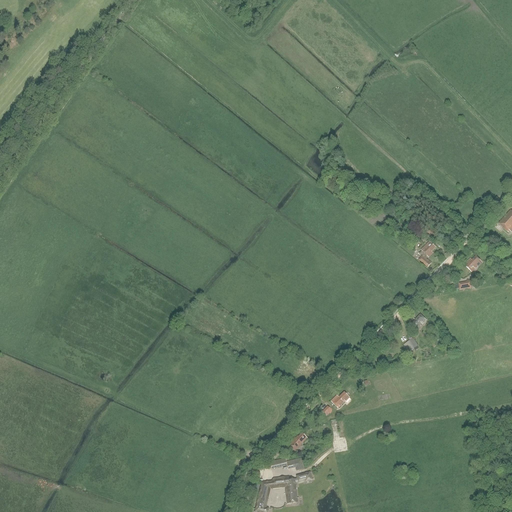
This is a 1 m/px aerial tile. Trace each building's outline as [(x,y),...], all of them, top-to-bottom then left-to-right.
[(511,211),(510,210),(498,224),(508,233),(510,231),(511,233),(511,211)] [(438,235),(431,229),(427,233),(434,239),(438,235)] [(422,251),(428,257),(429,258),(433,253),(431,252),(435,248),(429,242),(421,251),(422,251)] [(432,263),(426,259),(428,257),(422,251),(420,254),(423,256),(419,261),(428,268),(432,263)] [(472,261),(470,259),(464,264),(472,273),(477,268),(482,263),(476,256),(472,261)] [(466,282),(459,283),(460,290),(468,289),(471,289),(470,280),(466,281),(466,282)] [(415,321),(413,319),(408,324),(415,331),(422,324),(423,325),(426,321),(420,315),(415,321)] [(409,353),(414,349),(416,351),(419,349),(418,347),(419,346),(413,338),(404,345),(409,353)] [(339,398),(336,396),(331,402),(338,409),(345,402),(346,402),(350,398),(343,393),(339,398)] [(327,406),(322,412),(327,416),(332,411),(327,406)] [(297,436),(288,446),(295,452),(302,445),(301,444),(302,443),(303,443),(307,439),(301,434),(298,437),(297,436)] [(269,456),(273,460),(281,451),(277,448),(269,456)] [(270,463),(271,470),(287,466),(285,459),(270,463)] [(271,483),(262,483),(254,511),(268,511),(269,509),(266,508),(270,490),(286,488),(288,505),(297,504),(296,500),(297,500),(296,487),(297,487),(296,482),(298,482),(312,478),(310,471),(296,475),(297,480),(290,481),(289,477),(273,479),(271,483)]
